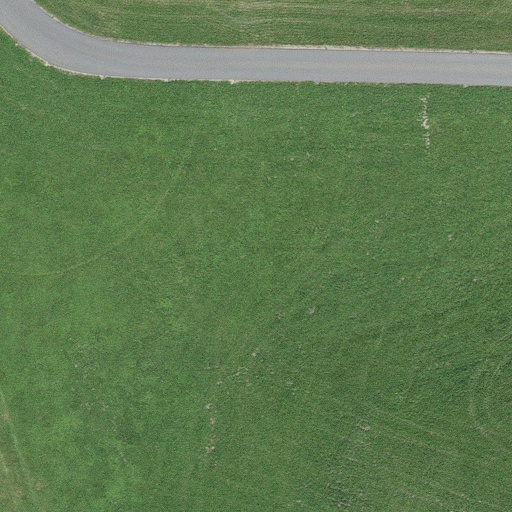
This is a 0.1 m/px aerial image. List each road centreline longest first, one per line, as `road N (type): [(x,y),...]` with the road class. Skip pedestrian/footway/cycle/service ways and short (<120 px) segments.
road 1 (residential): [(1,0),(50,43),(124,62),(511,72)]
road 2 (track): [(38,511),(0,377)]
